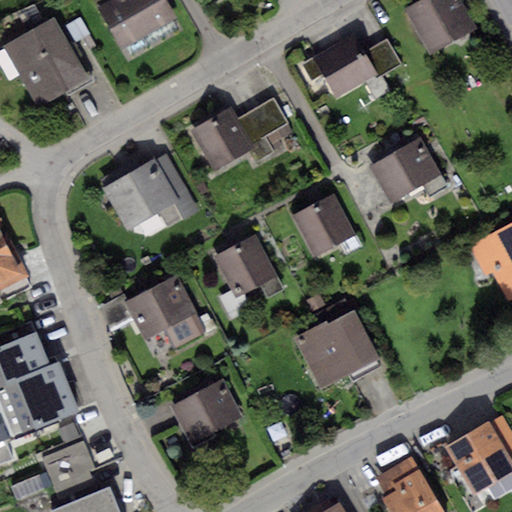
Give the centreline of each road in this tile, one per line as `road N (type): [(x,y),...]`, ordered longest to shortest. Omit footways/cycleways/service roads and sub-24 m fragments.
road 1 (residential): [(171,511),(80,317),(51,237),(48,186),(55,167),(330,0)]
road 2 (residential): [(245,511),(511,373)]
